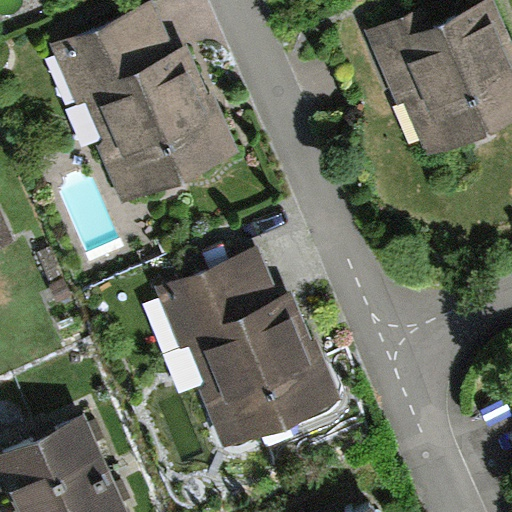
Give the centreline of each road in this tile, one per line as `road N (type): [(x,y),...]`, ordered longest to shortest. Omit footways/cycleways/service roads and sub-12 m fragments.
road 1 (residential): [(387,342),(243,0)]
road 2 (residential): [(463,511),(387,342)]
